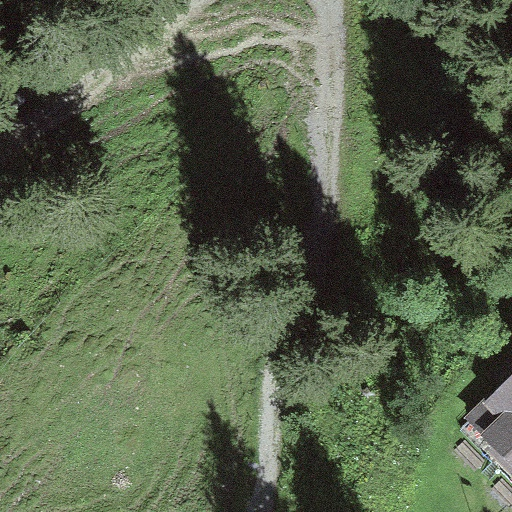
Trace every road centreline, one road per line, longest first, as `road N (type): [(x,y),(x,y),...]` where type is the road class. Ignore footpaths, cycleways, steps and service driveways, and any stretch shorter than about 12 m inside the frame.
road 1 (track): [(353,0),(370,105),(255,511)]
road 2 (track): [(0,116),(157,0)]
